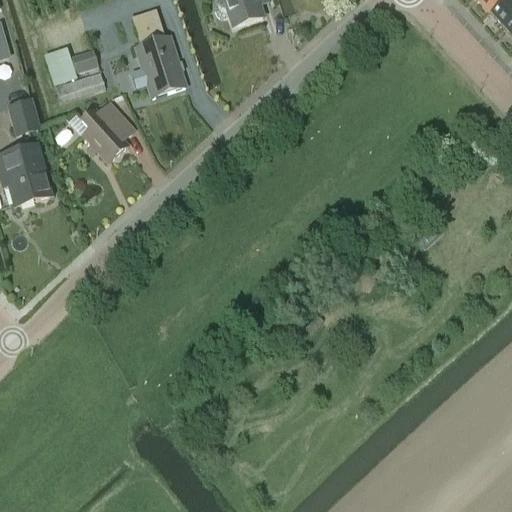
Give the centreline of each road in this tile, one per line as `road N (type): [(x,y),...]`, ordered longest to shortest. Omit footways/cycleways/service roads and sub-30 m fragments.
road 1 (tertiary): [(7,350),(386,0)]
road 2 (residential): [(414,0),(511,102)]
